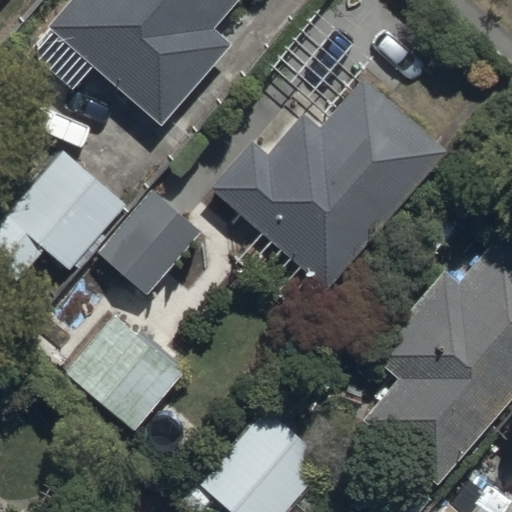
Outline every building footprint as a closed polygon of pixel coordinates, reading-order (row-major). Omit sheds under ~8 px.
[(232,0),(63,0),(46,20),(51,24),(30,48),(72,85),(93,60),(160,118),(230,37),(213,22),(232,0)] [(249,136),(210,181),(331,282),(446,147),(358,74),(318,121),(300,106),(264,148),(249,136)] [(125,202),(60,145),(0,212),(0,266),(15,280),(45,246),(68,266),(125,202)] [(196,225),(147,185),(97,247),(146,287),(196,225)] [(511,390),(511,240),(497,228),(455,278),(438,263),(366,347),(397,373),(361,416),(436,480),(511,390)] [(182,369),(109,309),(61,368),(133,428),(182,369)] [(345,477),(261,404),(179,498),(195,511),(212,494),(233,511),(286,511),(305,491),(321,504),(345,477)] [(462,511),(447,498),(434,511),(462,511)]
